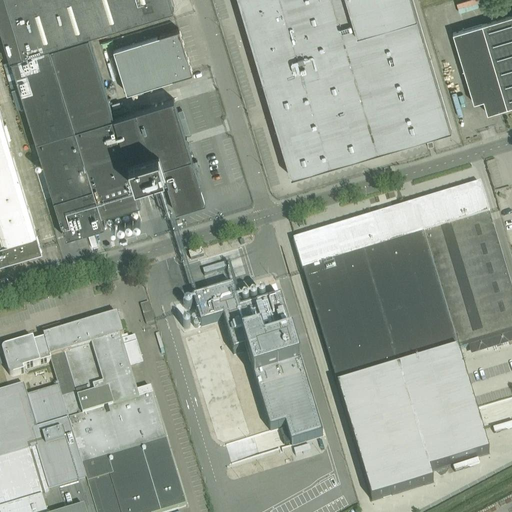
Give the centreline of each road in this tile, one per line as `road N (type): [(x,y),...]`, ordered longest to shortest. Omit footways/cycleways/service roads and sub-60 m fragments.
road 1 (unclassified): [(0,296),(261,217)]
road 2 (unknown): [(125,258),(203,511)]
road 3 (unclassified): [(261,217),(511,143)]
road 4 (unclassified): [(261,217),(198,0)]
road 5 (unknown): [(341,412),(280,212)]
road 6 (unknown): [(511,354),(341,412)]
road 7 (unknown): [(511,441),(386,511)]
road 8 (unknown): [(133,287),(0,330)]
